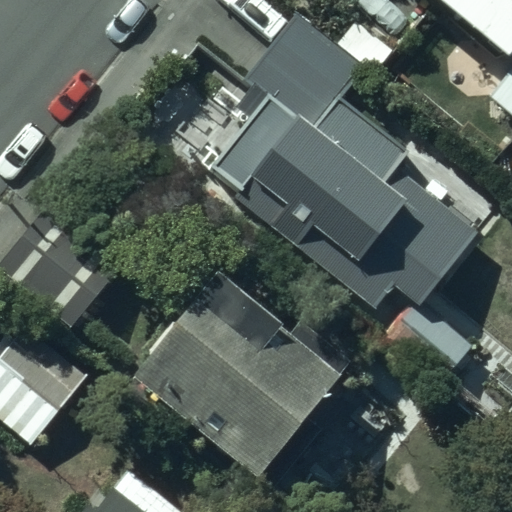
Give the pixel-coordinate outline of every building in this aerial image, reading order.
[(511,0),(410,0),(499,71),(511,54),(511,0)] [(511,84),(487,116),(511,136),(511,84)] [(361,317),(436,224),(278,96),(202,190),(361,317)] [(208,146),(149,98),(117,136),(177,184),(208,146)] [(97,281),(39,234),(3,279),(61,326),(97,281)] [(339,397),(216,298),(137,397),(259,495),(339,397)] [(69,419),(6,369),(0,376),(0,421),(41,454),(69,419)]
